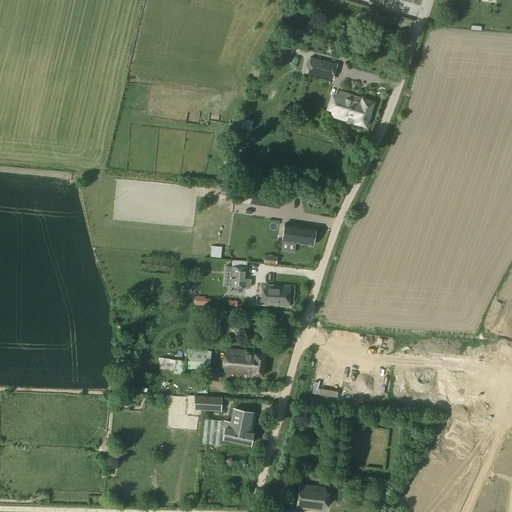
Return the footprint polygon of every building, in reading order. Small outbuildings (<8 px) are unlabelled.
[(276,59),(283,62),(287,50),(280,47),(276,59)] [(310,57),(306,73),(333,80),(337,63),(310,57)] [(58,79),(59,63),(43,61),(42,78),(58,79)] [(331,111),(333,116),(354,123),(366,126),(374,102),(361,98),(340,91),(336,95),(331,94),(326,109),(331,111)] [(253,190),(251,203),(279,207),(281,195),(253,190)] [(284,224),(282,239),(279,240),(277,250),(280,251),(297,254),(300,243),(313,245),(315,229),(284,224)] [(220,256),(221,245),(210,245),(210,256),(220,256)] [(265,255),(264,263),(276,264),(277,256),(265,255)] [(231,266),(230,286),(246,287),(248,261),(232,260),(231,267),(231,266)] [(261,302),(265,302),(264,305),(288,307),(289,286),(266,285),(266,288),(261,288),(261,302)] [(187,348),(185,372),(209,373),(211,350),(187,348)] [(222,367),(226,372),(243,374),(243,373),(262,375),(265,355),(255,354),(254,355),(245,354),(246,351),(229,349),(227,350),(222,355),(221,366),(222,367)] [(163,368),(174,369),(173,373),(184,374),(185,361),(175,359),(164,358),(163,368)] [(194,395),(193,409),(221,411),(222,397),(194,395)] [(210,419),(205,419),(202,443),(222,445),(222,439),(223,438),(250,444),(252,433),(256,413),(252,412),(234,408),(231,422),(224,421),(210,419)] [(325,486),(299,483),(296,507),(322,510),(325,486)]
